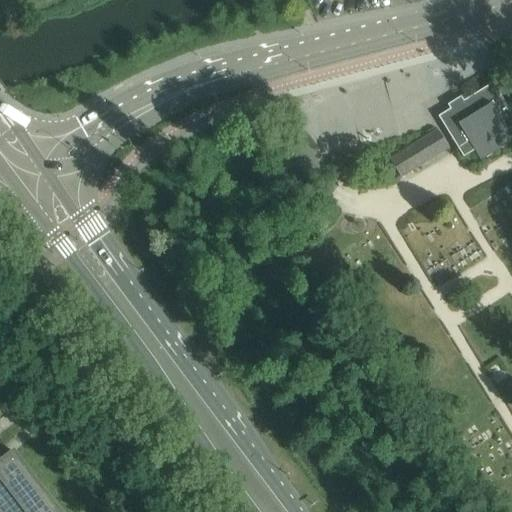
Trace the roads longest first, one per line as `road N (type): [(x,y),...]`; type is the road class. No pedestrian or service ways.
road 1 (unclassified): [(136,111),(254,68),(511,2)]
road 2 (tertiary): [(117,300),(268,507)]
road 3 (tertiary): [(16,185),(117,300)]
road 4 (tertiary): [(117,300),(101,239),(61,185)]
